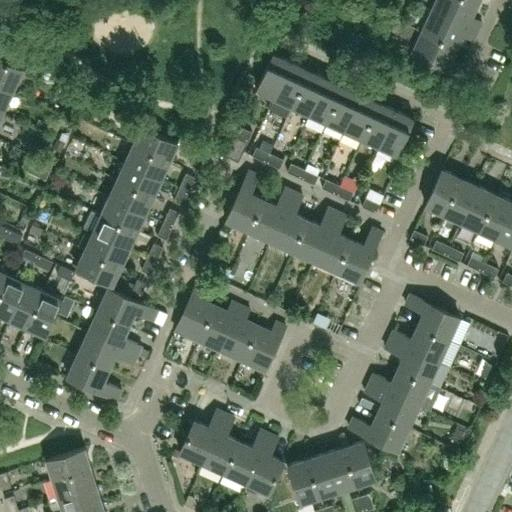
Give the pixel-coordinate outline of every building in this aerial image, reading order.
[(481,21),(467,14),(473,1),(470,0),(435,0),(431,8),(477,29),(481,21)] [(459,32),(473,38),(477,29),(431,8),(421,30),(453,45),(459,32)] [(404,48),(412,30),(395,23),(388,41),(404,48)] [(461,64),(447,58),(453,45),(421,30),(411,53),(457,74),(461,64)] [(290,60),(272,52),(256,88),(273,96),(290,60)] [(23,68),(0,57),(0,84),(12,91),(23,68)] [(273,96),(291,104),(308,68),(290,60),(273,96)] [(308,68),(291,104),(309,113),(326,76),(308,68)] [(326,121),(343,84),(326,76),(309,113),(326,121)] [(0,111),(2,113),(12,91),(0,84),(0,111)] [(326,121),(344,129),(360,92),(343,84),(326,121)] [(360,92),(344,129),(361,137),(378,100),(360,92)] [(361,137),(378,144),(395,108),(378,100),(361,137)] [(395,108),(378,144),(396,153),(413,116),(395,108)] [(178,141),(142,124),(133,142),(169,159),(178,141)] [(247,140),(252,130),(239,124),(235,134),(247,140)] [(238,160),(247,140),(235,134),(225,154),(238,160)] [(57,138),(52,147),(60,150),(64,142),(57,138)] [(161,176),(169,159),(133,142),(125,160),(161,176)] [(267,162),(271,153),(259,147),(255,156),(267,162)] [(199,167),(205,153),(196,149),(190,163),(199,167)] [(279,167),(283,158),(271,153),(267,162),(279,167)] [(34,155),(27,169),(45,178),(52,164),(34,155)] [(153,194),(161,176),(125,160),(117,177),(153,194)] [(300,177),(304,168),(291,162),(287,171),(300,177)] [(442,167),(425,204),(443,212),(460,175),(442,167)] [(314,183),(318,174),(304,168),(300,177),(314,183)] [(249,169),(226,219),(249,229),(263,197),(251,191),(259,173),(249,169)] [(189,189),(195,175),(186,171),(180,185),(189,189)] [(460,175),(443,212),(461,220),(478,183),(460,175)] [(153,194),(117,177),(109,195),(145,212),(153,194)] [(335,193),(339,184),(326,178),(322,187),(335,193)] [(478,228),(495,191),(478,183),(461,220),(478,228)] [(349,199),(353,190),(339,184),(335,193),(349,199)] [(182,203),(189,189),(180,185),(173,199),(182,203)] [(249,229),(271,239),(294,189),(285,185),(276,203),(263,197),(249,229)] [(293,249),(307,218),(294,211),(302,193),(294,189),(271,239),(293,249)] [(496,236),(511,200),(511,199),(495,191),(478,228),(496,236)] [(109,195),(101,213),(137,229),(145,212),(109,195)] [(366,196),(362,205),(375,211),(379,202),(366,196)] [(511,200),(496,236),(511,243),(511,200)] [(314,259),(337,209),(328,205),(320,223),(307,218),(293,249),(314,259)] [(173,224),(179,211),(170,206),(164,220),(173,224)] [(337,209),(314,259),(336,269),(351,237),(338,231),(346,213),(337,209)] [(24,210),(19,220),(26,224),(31,213),(24,210)] [(101,213),(93,230),(129,247),(137,229),(101,213)] [(166,238),(173,224),(164,220),(157,234),(166,238)] [(0,234),(5,237),(9,228),(0,223),(0,234)] [(336,269),(359,280),(382,230),(372,225),(364,243),(351,237),(336,269)] [(18,243),(22,234),(9,228),(5,237),(18,243)] [(423,244),(427,234),(414,228),(410,238),(423,244)] [(93,230),(85,247),(121,264),(129,247),(93,230)] [(450,245),(436,238),(431,248),(445,254),(450,245)] [(157,259),(163,246),(154,241),(148,255),(157,259)] [(459,260),(463,251),(450,245),(445,254),(459,260)] [(121,264),(85,247),(76,266),(113,282),(121,264)] [(35,263),(39,254),(25,248),(21,257),(35,263)] [(48,269),(52,260),(39,254),(35,263),(48,269)] [(480,270),(485,261),(471,254),(467,264),(480,270)] [(151,273),(157,259),(148,255),(141,268),(151,273)] [(494,276),(498,267),(485,261),(480,270),(494,276)] [(71,279),(75,270),(61,264),(57,273),(71,279)] [(0,291),(9,273),(0,268),(0,291)] [(511,284),(511,273),(507,271),(502,280),(511,284)] [(0,291),(0,312),(9,317),(26,281),(9,273),(0,291)] [(140,295),(147,281),(138,277),(131,291),(140,295)] [(27,325),(36,306),(44,289),(26,281),(9,317),(27,325)] [(213,307),(200,301),(206,288),(196,283),(175,329),(198,339),(213,307)] [(154,318),(158,309),(108,286),(98,309),(130,323),(136,310),(154,318)] [(45,334),(62,297),(44,289),(36,306),(27,325),(45,334)] [(449,338),(459,315),(409,292),(405,302),(423,310),(417,323),(449,338)] [(220,349),(241,304),(232,300),(226,313),(213,307),(198,339),(220,349)] [(256,327),(243,321),(250,308),(241,304),(220,349),(241,359),(256,327)] [(60,305),(57,311),(67,315),(69,309),(60,305)] [(130,323),(98,309),(88,330),(138,353),(142,344),(124,336),(130,323)] [(241,359),(263,369),(264,370),(285,324),(276,320),(269,333),(256,327),(241,359)] [(417,323),(411,336),(393,328),(389,337),(439,360),(449,338),(417,323)] [(138,353),(88,330),(77,352),(110,367),(116,354),(134,362),(138,353)] [(429,382),(439,360),(389,337),(385,346),(403,354),(397,367),(429,382)] [(110,367),(77,352),(67,375),(117,398),(122,388),(104,379),(110,367)] [(439,387),(429,382),(397,367),(391,380),(373,372),(369,381),(419,404),(429,409),(439,387)] [(365,390),(383,398),(377,410),(409,425),(419,404),(369,381),(365,390)] [(217,407),(208,425),(195,419),(180,450),(203,461),(226,411),(217,407)] [(398,448),(409,425),(377,410),(371,423),(353,415),(348,425),(398,448)] [(203,461),(224,471),(239,439),(226,434),(235,415),(226,411),(203,461)] [(224,471),(246,481),(269,431),(260,427),(251,445),(239,439),(224,471)] [(270,453),(278,435),(269,431),(246,481),(269,491),(283,459),(270,453)] [(364,439),(363,439),(344,445),(356,483),(376,477),(364,439)] [(91,464),(85,445),(46,457),(52,476),(91,464)] [(356,483),(344,445),(326,450),(338,489),(356,483)] [(308,456),(320,494),(338,489),(326,450),(308,456)] [(320,494),(308,456),(288,462),(300,500),(320,494)] [(96,483),(91,464),(52,476),(58,495),(96,483)] [(11,485),(6,470),(0,472),(0,483),(1,488),(11,485)] [(67,511),(102,501),(96,483),(58,495),(63,511),(67,511)] [(374,506),(369,492),(360,494),(364,509),(374,506)] [(18,508),(13,493),(4,496),(8,510),(18,508)] [(364,509),(360,494),(351,497),(355,511),(364,509)] [(105,511),(102,501),(67,511),(105,511)] [(335,511),(333,503),(323,506),(325,511),(335,511)]
